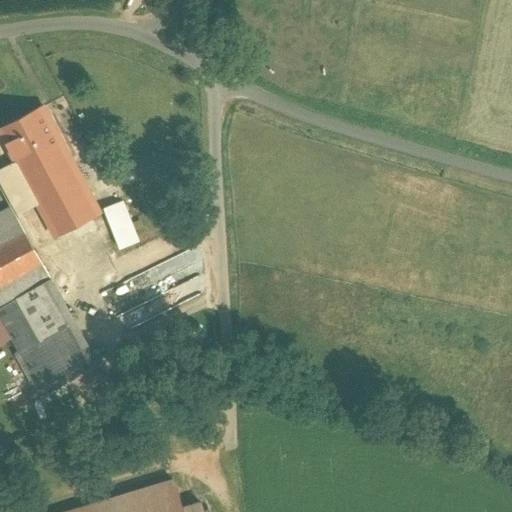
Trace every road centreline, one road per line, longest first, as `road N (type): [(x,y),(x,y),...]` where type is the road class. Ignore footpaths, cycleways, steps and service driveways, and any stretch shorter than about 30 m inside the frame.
road 1 (unclassified): [(511,177),(281,112),(165,50)]
road 2 (unclassified): [(165,50),(126,29),(86,22),(0,35)]
